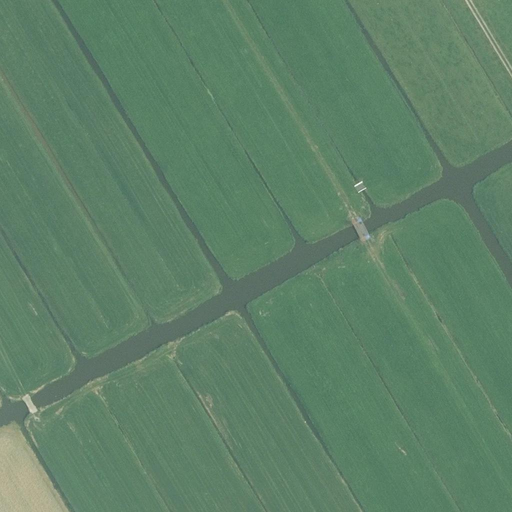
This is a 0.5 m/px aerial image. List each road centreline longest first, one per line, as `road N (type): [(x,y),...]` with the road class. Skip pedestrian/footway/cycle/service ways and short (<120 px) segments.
road 1 (track): [(365,239),(223,0)]
road 2 (track): [(0,354),(34,413),(52,422),(67,403),(180,347)]
